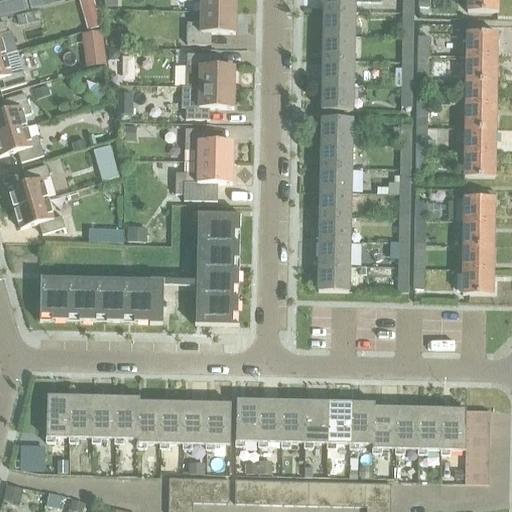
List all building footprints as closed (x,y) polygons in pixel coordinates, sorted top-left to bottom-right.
[(21,0),(5,4),(8,17),(24,13),(21,0)] [(39,0),(27,0),(30,12),(42,10),(39,0)] [(92,0),(86,0),(80,2),(85,17),(96,14),(92,0)] [(116,0),(104,0),(104,8),(117,8),(116,0)] [(200,14),(235,15),(235,0),(187,0),(187,2),(200,3),(200,14)] [(381,6),(381,0),(324,0),(324,13),(354,14),(354,5),(381,6)] [(413,0),(403,0),(403,11),(413,11),(413,0)] [(430,0),(420,0),(420,9),(430,9),(430,0)] [(496,0),(466,0),(466,14),(497,15),(496,0)] [(354,14),(324,13),(324,38),(354,39),(354,14)] [(40,14),(17,20),(19,30),(42,24),(40,14)] [(235,15),(200,14),(199,26),(187,25),(186,47),(210,47),(210,36),(234,36),(235,15)] [(403,20),(402,40),(412,40),(413,20),(403,20)] [(17,54),(11,34),(7,35),(4,24),(0,24),(0,58),(4,58),(17,54)] [(127,32),(111,32),(111,50),(127,50),(127,32)] [(102,33),(82,35),(84,52),(103,50),(102,33)] [(466,35),(465,60),(496,60),(496,35),(466,35)] [(354,39),(324,38),(323,63),(353,63),(354,39)] [(419,58),(429,58),(430,38),(420,38),(419,58)] [(412,40),(402,40),(402,60),(412,60),(412,40)] [(17,54),(4,58),(0,58),(0,93),(26,85),(17,54)] [(120,54),(109,54),(109,65),(115,65),(120,61),(120,54)] [(233,90),(234,69),(210,68),(210,57),(186,56),(185,89),(233,90)] [(429,58),(419,58),(419,78),(429,78),(429,58)] [(496,60),(465,60),(465,83),(495,84),(496,60)] [(323,63),(323,87),(353,88),(353,63),(323,63)] [(402,69),(401,89),(411,89),(412,69),(402,69)] [(465,83),(464,107),(495,108),(495,84),(465,83)] [(418,106),(429,106),(429,86),(419,86),(418,106)] [(353,88),(323,87),(322,113),(352,113),(353,88)] [(233,90),(185,89),(185,122),(209,123),(209,111),(233,111),(233,90)] [(411,89),(401,89),(401,109),(411,109),(411,89)] [(47,91),(34,95),(37,104),(50,100),(47,91)] [(0,136),(25,129),(22,119),(31,116),(25,96),(2,102),(5,113),(0,114),(0,136)] [(130,117),(130,97),(117,97),(117,117),(130,117)] [(429,106),(418,106),(418,126),(428,126),(429,106)] [(495,108),(464,107),(464,131),(494,132),(495,108)] [(321,120),(321,146),(352,147),(352,121),(321,120)] [(400,148),(410,148),(411,128),(401,127),(400,148)] [(29,141),(25,129),(0,136),(0,159),(17,154),(20,165),(43,158),(37,138),(29,141)] [(464,131),(463,155),(494,155),(494,132),(464,131)] [(136,132),(125,132),(125,145),(136,145),(136,132)] [(184,165),(232,165),(232,144),(208,144),(208,132),(185,132),(184,165)] [(417,154),(428,154),(428,134),(418,134),(417,154)] [(83,142),(71,146),(74,154),(86,150),(83,142)] [(352,147),(321,146),(320,171),(351,171),(352,147)] [(410,148),(400,148),(400,168),(410,168),(410,148)] [(428,154),(417,154),(417,174),(427,174),(428,154)] [(494,155),(463,155),(463,180),(494,180),(494,155)] [(70,172),(88,172),(87,157),(70,157),(70,172)] [(232,165),(184,165),(184,177),(175,177),(174,197),(183,197),(183,204),(217,204),(217,186),(231,187),(232,165)] [(114,166),(97,171),(101,185),(118,180),(114,166)] [(14,211),(47,202),(41,182),(49,179),(46,168),(23,174),(26,185),(8,191),(14,211)] [(320,171),(320,195),(351,196),(351,171),(320,171)] [(399,197),(409,197),(410,177),(400,177),(399,197)] [(351,196),(320,195),(319,220),(350,220),(351,196)] [(409,197),(399,197),(399,217),(409,217),(409,197)] [(463,200),(462,225),(493,225),(493,200),(463,200)] [(47,202),(14,211),(20,232),(38,226),(41,237),(64,230),(61,219),(52,221),(47,202)] [(416,204),(416,222),(426,222),(427,204),(416,204)] [(241,217),(204,216),(204,245),(234,245),(234,234),(240,234),(241,217)] [(319,220),(319,244),(350,245),(350,220),(319,220)] [(426,222),(416,222),(416,243),(426,244),(426,222)] [(462,225),(462,248),(492,249),(493,225),(462,225)] [(398,246),(408,246),(409,226),(399,226),(398,246)] [(128,232),(127,246),(146,246),(147,233),(128,232)] [(97,233),(96,246),(102,246),(119,247),(120,247),(121,234),(97,233)] [(350,245),(319,244),(318,269),(349,269),(350,245)] [(234,245),(204,245),(203,272),(223,272),(233,273),(233,262),(240,262),(240,246),(234,245)] [(408,246),(398,246),(398,266),(408,266),(408,246)] [(492,249),(462,248),(462,272),(492,273),(492,249)] [(415,272),(425,272),(426,252),(415,252),(415,272)] [(349,269),(318,269),(318,294),(349,295),(349,269)] [(223,272),(203,272),(202,299),(223,300),(232,300),(233,289),(239,289),(239,273),(233,273),(223,272)] [(425,272),(415,272),(415,292),(425,292),(425,272)] [(492,273),(462,272),(461,297),(492,297),(492,273)] [(407,296),(408,275),(398,275),(397,295),(407,296)] [(66,325),(66,319),(67,280),(40,280),(39,318),(51,318),(51,324),(66,325)] [(78,325),(94,325),(94,319),(95,281),(67,280),(66,319),(78,319),(78,325)] [(121,320),(122,281),(95,281),(94,319),(106,319),(105,325),(121,326),(121,320)] [(133,326),(149,326),(150,282),(122,281),(121,320),(133,320),(133,326)] [(150,282),(149,326),(149,327),(162,327),(163,282),(150,282)] [(223,300),(202,299),(202,328),(232,328),(232,317),(239,317),(239,300),(232,300),(223,300)] [(69,440),(70,398),(47,398),(46,445),(55,445),(55,440),(69,440)] [(69,440),(69,445),(77,446),(77,441),(92,441),(93,441),(93,399),(70,398),(69,440)] [(93,441),(92,441),(92,446),(100,446),(100,441),(115,441),(116,441),(116,399),(93,399),(93,441)] [(116,441),(115,441),(115,446),(123,447),(123,442),(137,442),(138,442),(139,404),(139,400),(116,399),(116,441)] [(259,444),(260,402),(236,402),(235,449),(243,449),(243,444),(258,444),(259,444)] [(259,444),(258,444),(258,450),(266,450),(266,444),(281,445),(282,445),(283,403),(260,402),(259,444)] [(282,445),(281,445),(281,451),(288,451),(289,445),(304,445),(305,445),(305,403),(283,403),(282,445)] [(305,445),(304,445),(304,451),(312,451),(312,445),(327,446),(328,404),(305,403),(305,445)] [(138,442),(137,442),(137,451),(145,451),(145,446),(161,447),(162,405),(139,404),(138,442)] [(327,446),(327,452),(335,452),(335,446),(349,446),(350,446),(351,404),(328,404),(327,446)] [(350,446),(349,446),(349,452),(357,452),(357,446),(373,447),(374,447),(375,409),(374,409),(374,405),(351,404),(350,446)] [(161,447),(161,452),(169,452),(169,447),(183,447),(184,405),(162,405),(161,447)] [(184,405),(183,447),(183,452),(191,453),(191,447),(206,447),(207,447),(207,406),(184,405)] [(207,447),(206,447),(206,453),(214,453),(214,448),(230,448),(230,406),(207,406),(207,447)] [(374,447),(373,447),(373,456),(381,457),(381,451),(395,451),(396,451),(397,409),(375,409),(374,447)] [(396,451),(395,451),(395,457),(403,457),(403,451),(418,452),(419,452),(420,410),(397,409),(396,451)] [(419,452),(418,452),(418,457),(426,458),(426,452),(441,452),(442,410),(420,410),(419,452)] [(441,452),(441,458),(448,458),(448,452),(464,453),(465,450),(465,438),(465,425),(465,413),(466,411),(442,410),(441,452)] [(465,413),(465,425),(489,426),(489,414),(465,413)] [(465,425),(465,438),(489,438),(489,426),(465,425)] [(489,438),(465,438),(465,450),(488,450),(489,438)] [(465,450),(464,453),(464,462),(488,462),(488,450),(465,450)] [(57,475),(67,475),(67,462),(57,462),(57,475)] [(488,462),(464,462),(464,474),(488,475),(488,462)] [(128,465),(128,479),(142,479),(141,465),(128,465)] [(259,465),(258,479),(271,479),(272,466),(259,465)] [(205,466),(189,466),(189,477),(204,478),(205,466)] [(245,468),(245,478),(258,479),(258,469),(245,468)] [(371,469),(360,469),(359,481),(371,481),(371,469)] [(357,471),(349,471),(349,481),(356,481),(357,471)] [(488,475),(464,474),(464,475),(464,483),(464,486),(488,487),(488,475)] [(455,475),(455,483),(464,483),(464,475),(455,475)] [(400,481),(399,484),(410,484),(410,476),(400,476),(400,477),(400,481)] [(192,494),(193,482),(168,481),(168,494),(192,494)] [(193,482),(192,494),(192,506),(204,506),(205,482),(193,482)] [(205,482),(204,506),(216,507),(217,482),(205,482)] [(229,482),(217,482),(216,507),(228,507),(229,482)] [(246,507),(247,483),(234,482),(234,507),(246,507)] [(259,483),(247,483),(246,507),(258,507),(259,483)] [(259,483),(258,507),(270,507),(271,483),(259,483)] [(283,483),(271,483),(270,507),(282,508),(283,483)] [(283,483),(282,508),(294,508),(295,484),(283,483)] [(295,484),(294,508),(306,508),(307,484),(295,484)] [(319,484),(307,484),(306,508),(318,508),(319,484)] [(331,484),(319,484),(318,508),(330,509),(331,484)] [(331,484),(330,509),(342,509),(343,485),(331,484)] [(343,485),(342,509),(354,509),(355,485),(343,485)] [(367,485),(355,485),(354,509),(367,509),(367,498),(367,485)] [(391,486),(367,485),(367,498),(391,498),(391,486)] [(7,489),(4,504),(20,507),(23,493),(7,489)] [(168,494),(168,506),(192,507),(192,506),(192,494),(168,494)] [(48,497),(46,510),(59,511),(61,499),(48,497)] [(367,509),(367,510),(390,511),(391,498),(367,498),(367,509)]
